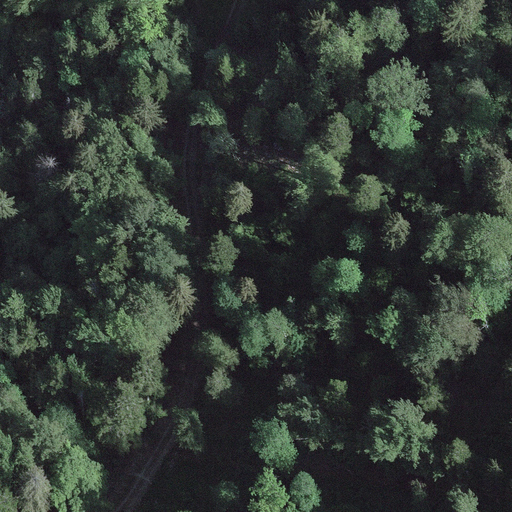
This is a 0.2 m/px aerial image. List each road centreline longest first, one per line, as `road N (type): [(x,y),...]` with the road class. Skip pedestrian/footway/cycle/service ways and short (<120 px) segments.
road 1 (track): [(242,0),(193,105),(185,141),(193,356),(181,401),(119,511)]
road 2 (track): [(511,350),(405,511)]
